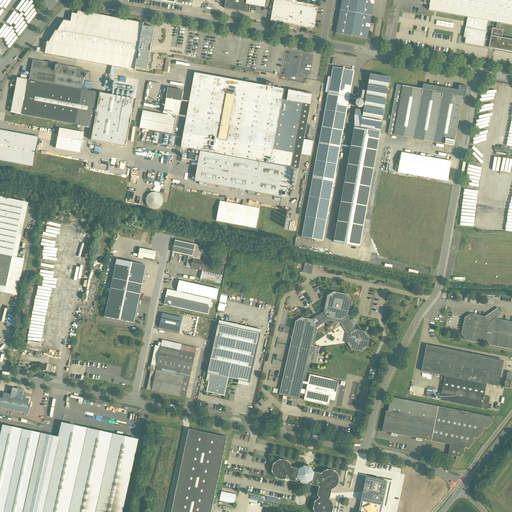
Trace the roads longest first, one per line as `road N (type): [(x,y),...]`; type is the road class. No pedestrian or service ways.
road 1 (residential): [(478,73),(439,286),(391,368),(365,450)]
road 2 (residential): [(323,43),(82,0)]
road 3 (residential): [(365,450),(132,403)]
road 4 (residential): [(132,403),(165,240)]
road 5 (residential): [(478,73),(323,43)]
road 6 (residential): [(132,403),(0,375)]
